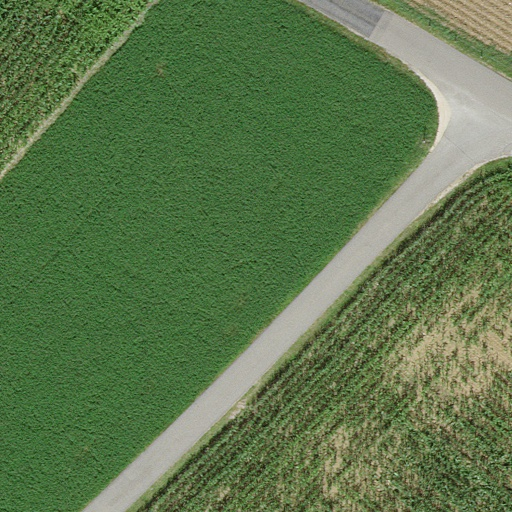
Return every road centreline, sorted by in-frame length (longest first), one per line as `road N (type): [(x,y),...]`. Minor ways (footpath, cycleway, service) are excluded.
road 1 (unclassified): [(86,511),(490,117)]
road 2 (unclassified): [(490,117),(297,0)]
